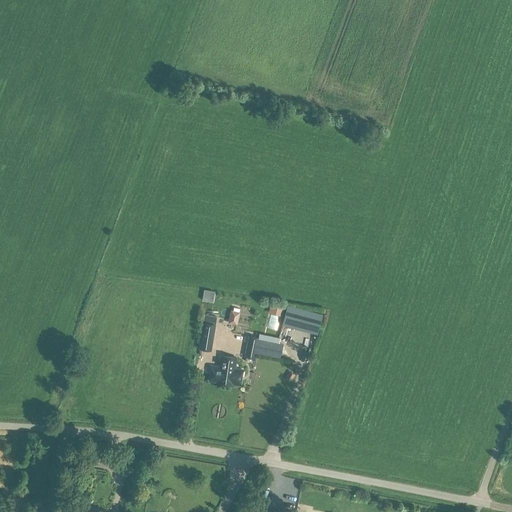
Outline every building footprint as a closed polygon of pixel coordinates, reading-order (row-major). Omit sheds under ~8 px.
[(240,315),(252,316),(253,305),(240,304),(240,315)] [(325,312),(288,305),(286,317),(300,319),(299,323),(319,327),(320,323),(323,323),(325,312)] [(226,321),(236,322),(237,310),(228,309),(226,321)] [(204,314),(203,321),(216,323),(217,316),(204,314)] [(203,322),(198,349),(202,350),(211,351),(215,324),(203,322)] [(259,338),(248,336),(244,357),(255,359),(256,353),(259,339),(259,338)] [(259,339),(256,353),(279,358),(282,344),(259,339)] [(240,386),(243,370),(235,369),(235,363),(233,363),(234,357),(220,355),(219,361),(218,367),(210,366),(208,382),(217,384),(232,386),(233,385),(240,386)]
